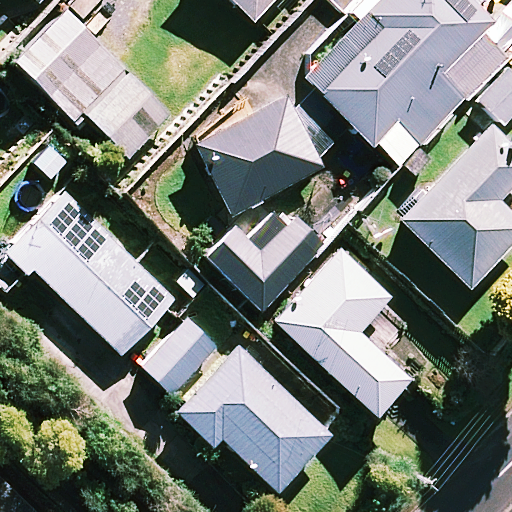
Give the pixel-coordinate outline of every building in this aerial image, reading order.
[(287,109),(282,98),(186,144),(221,218),(317,171),(312,159),(345,129),(363,147),(370,141),(393,167),(459,103),(489,133),(511,110),(511,80),(497,65),(511,51),(461,0),(370,0),(292,76),(307,91),(287,109)] [(225,0),(248,22),(268,0),(225,0)] [(166,117),(58,11),(9,61),(69,119),(77,111),(125,159),(166,117)] [(511,239),(511,160),(482,130),(393,218),(463,288),(511,239)] [(0,294),(3,298),(29,272),(115,355),(168,300),(58,196),(9,248),(0,257),(0,259),(2,262),(0,263),(0,294)] [(313,252),(271,210),(242,239),(230,227),(200,257),(256,311),(313,252)] [(385,298),(336,251),(269,321),(367,415),(406,375),(356,328),(385,298)] [(211,348),(181,321),(137,369),(167,397),(211,348)] [(206,451),(216,441),(271,491),(330,427),(238,341),(178,405),(168,416),(206,451)] [(0,511),(27,511),(0,485),(0,511)]
